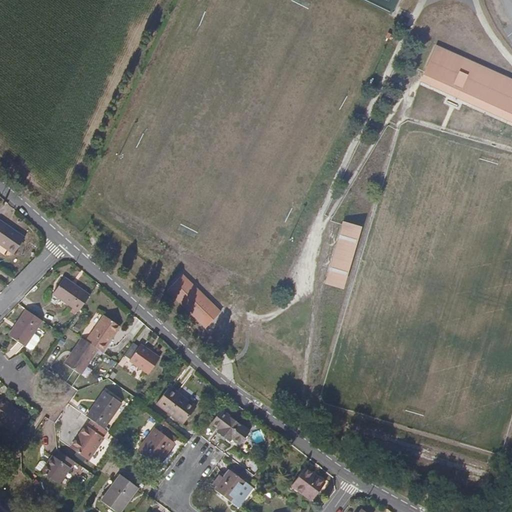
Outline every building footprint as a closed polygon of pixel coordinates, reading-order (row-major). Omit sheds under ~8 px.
[(511,81),(435,48),(421,82),(511,121),(511,81)] [(0,244),(13,254),(24,238),(0,220),(0,244)] [(361,227),(342,222),(324,284),(342,290),(361,227)] [(171,265),(179,253),(154,236),(146,249),(171,265)] [(181,275),(166,291),(204,329),(220,313),(181,275)] [(55,293),(80,311),(91,296),(67,277),(55,293)] [(32,333),(41,321),(25,309),(7,334),(29,350),(31,349),(38,340),(37,337),(32,333)] [(99,349),(103,352),(121,327),(105,316),(87,340),(99,349)] [(87,340),(83,338),(65,363),(81,374),(99,349),(87,340)] [(140,348),(134,344),(125,356),(131,360),(130,361),(149,375),(160,360),(141,345),(140,348)] [(172,387),(158,404),(185,424),(198,406),(172,387)] [(87,417),(92,420),(104,428),(122,403),(107,392),(98,405),(96,404),(87,417)] [(0,423),(14,433),(25,417),(0,399),(0,423)] [(212,423),(219,429),(217,432),(230,442),(232,439),(238,443),(248,430),(222,410),(212,423)] [(104,428),(92,420),(88,427),(86,426),(71,448),(88,460),(104,438),(103,437),(107,431),(104,428)] [(156,428),(139,450),(159,466),(177,443),(175,442),(178,438),(166,430),(164,433),(156,428)] [(55,481),(72,459),(60,451),(56,457),(53,455),(47,463),(41,471),(55,481)] [(41,471),(47,463),(43,460),(40,460),(36,467),(41,471)] [(307,468),(295,484),(315,500),(328,483),(307,468)] [(233,470),(218,489),(235,502),(249,483),(233,470)] [(116,511),(120,511),(139,488),(122,475),(102,501),(116,511)]
